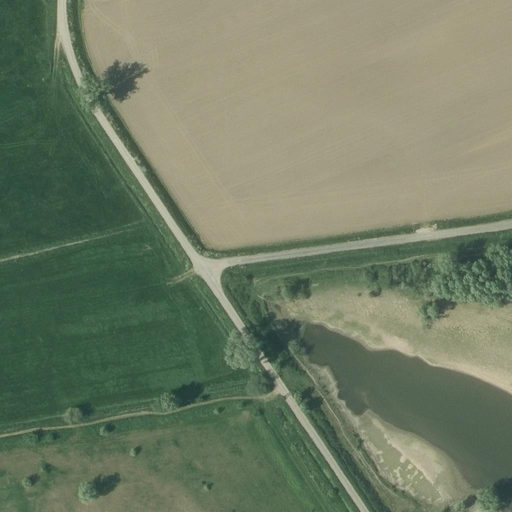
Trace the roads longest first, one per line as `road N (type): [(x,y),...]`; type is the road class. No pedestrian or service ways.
road 1 (unclassified): [(199,269),(511,224)]
road 2 (unclassified): [(199,269),(86,95),(66,50),(62,0)]
road 3 (track): [(0,437),(278,387)]
